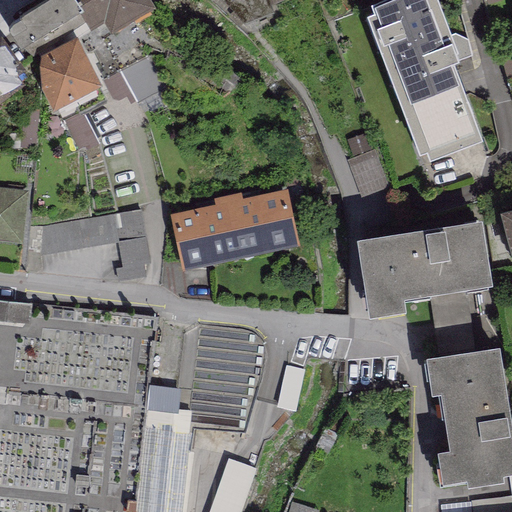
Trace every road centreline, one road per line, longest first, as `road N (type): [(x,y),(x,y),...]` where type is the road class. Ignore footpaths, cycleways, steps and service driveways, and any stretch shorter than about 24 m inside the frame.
road 1 (residential): [(0,289),(395,336),(414,370),(420,511)]
road 2 (unknown): [(128,108),(152,188),(148,307)]
